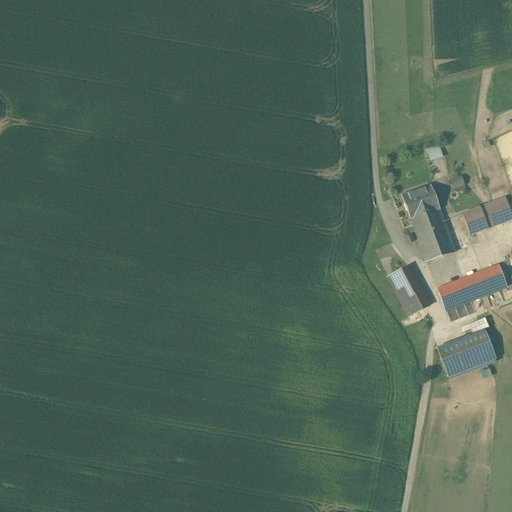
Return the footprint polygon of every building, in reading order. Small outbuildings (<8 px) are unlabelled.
[(439,146),(426,150),(430,161),(443,157),(439,146)] [(460,176),(447,182),(451,191),(464,186),(460,176)] [(430,186),(401,197),(410,220),(438,210),(439,209),(430,186)] [(511,216),(505,198),(461,215),(469,236),(511,219),(511,216)] [(438,210),(410,220),(426,263),(454,253),(438,210)] [(428,307),(428,305),(408,266),(387,278),(409,317),(428,307)] [(499,266),(436,290),(445,312),(507,288),(499,266)] [(484,331),(436,349),(447,378),(495,359),(484,331)]
